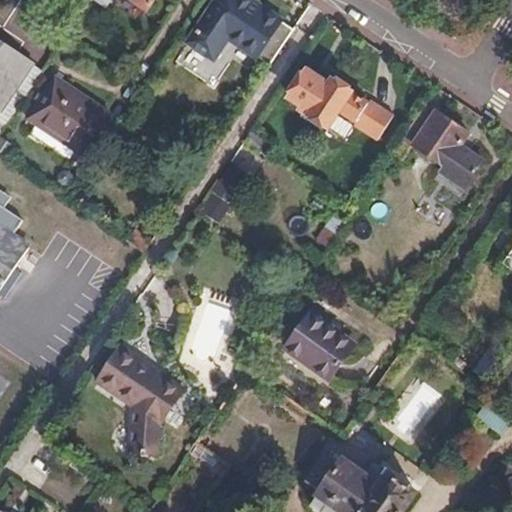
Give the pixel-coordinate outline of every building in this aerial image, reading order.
[(89,0),(82,10),(91,16),(95,8),(100,11),(107,0),(134,0),(149,10),(155,0),(89,0)] [(227,41),(267,67),(292,30),(247,0),(216,0),(188,42),(214,59),(227,41)] [(5,206),(0,202),(0,109),(32,61),(0,38),(0,289),(30,245),(15,235),(25,219),(5,206)] [(0,134),(44,69),(32,61),(0,109),(0,134)] [(308,72),(291,98),(304,107),(302,111),(328,128),(339,112),(355,122),(368,103),(334,82),(331,87),(308,72)] [(74,163),(86,172),(103,147),(91,138),(110,110),(58,76),(30,119),(80,153),(74,163)] [(368,103),(355,122),(353,125),(376,141),(393,115),(370,100),(368,103)] [(402,138),(410,143),(468,182),(484,158),(461,142),(467,132),(425,104),(402,138)] [(402,138),(392,153),(400,159),(410,143),(402,138)] [(242,150),(236,161),(255,171),(261,160),(242,150)] [(231,165),(214,192),(230,203),(248,177),(231,165)] [(0,189),(0,202),(5,206),(11,197),(0,189)] [(222,198),(209,213),(220,222),(232,207),(222,198)] [(334,249),(346,219),(331,213),(319,243),(334,249)] [(126,242),(143,253),(151,241),(135,230),(126,242)] [(511,248),(501,263),(511,270),(511,248)] [(308,314),(285,348),(329,379),(353,343),(308,314)] [(471,372),(482,380),(502,354),(491,346),(471,372)] [(115,368),(92,402),(128,425),(131,473),(155,471),(153,442),(176,408),(115,368)] [(511,426),(511,412),(496,400),(481,418),(504,436),(511,426)] [(194,445),(186,458),(212,475),(221,463),(194,445)] [(321,493),(319,495),(342,511),(404,511),(417,494),(395,478),(393,481),(373,466),(363,480),(342,464),(340,467),(325,456),(307,482),(321,493)] [(342,511),(319,495),(310,507),(316,511),(342,511)]
